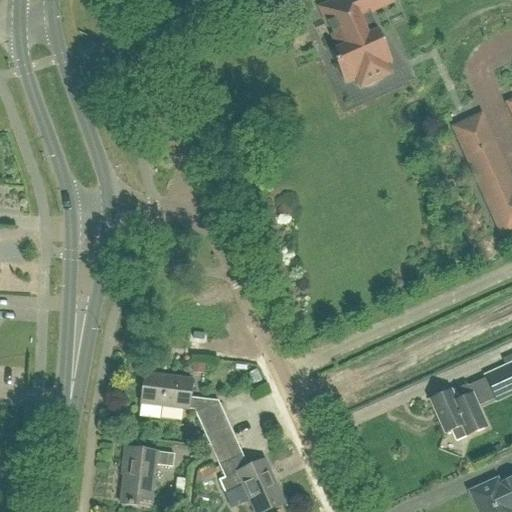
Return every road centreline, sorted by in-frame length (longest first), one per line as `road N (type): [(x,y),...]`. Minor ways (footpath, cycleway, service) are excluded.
road 1 (unknown): [(203,0),(159,18),(143,39),(145,66),(203,177),(198,215)]
road 2 (unclassified): [(234,275),(344,511)]
road 3 (tertiary): [(109,209),(52,23)]
road 4 (tertiary): [(19,24),(20,56),(71,208)]
road 5 (tertiary): [(72,392),(106,261),(109,209)]
road 6 (tertiary): [(71,208),(72,392)]
road 7 (unclassified): [(234,275),(196,213),(109,209)]
road 8 (tertiary): [(58,511),(72,392)]
